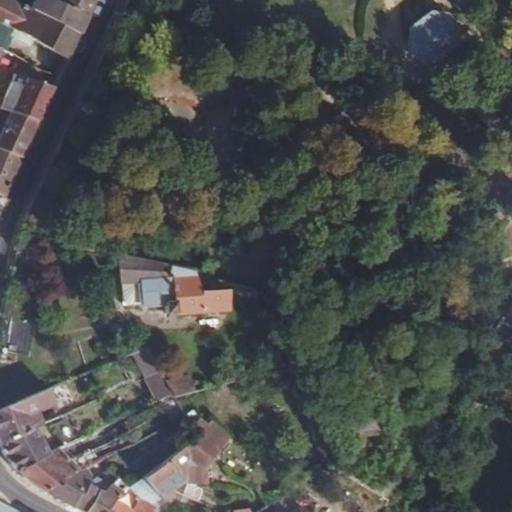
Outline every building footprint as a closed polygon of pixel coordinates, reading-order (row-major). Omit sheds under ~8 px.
[(0,0),(0,28),(66,58),(72,47),(77,35),(49,20),(8,0),(0,0)] [(56,6),(49,20),(77,35),(84,21),(93,0),(56,0),(55,4),(56,6)] [(427,15),(409,28),(408,41),(418,55),(431,54),(449,41),(450,28),(443,17),(427,15)] [(0,106),(0,110),(36,122),(42,110),(52,88),(24,80),(21,89),(8,85),(2,101),(0,106)] [(0,150),(19,159),(27,141),(36,122),(0,110),(0,150)] [(0,196),(1,197),(10,178),(19,159),(0,150),(0,196)] [(184,265),(119,253),(122,276),(142,275),(145,300),(168,300),(167,309),(230,305),(228,286),(204,288),(204,278),(193,278),(192,267),(184,265)] [(12,357),(18,387),(41,382),(35,352),(12,357)] [(183,390),(179,375),(158,380),(164,394),(183,390)] [(49,402),(44,388),(0,407),(0,440),(30,427),(36,425),(30,411),(49,402)] [(511,431),(511,429),(511,418),(482,397),(476,406),(511,431)] [(170,406),(144,419),(149,432),(174,417),(170,406)] [(66,418),(49,426),(58,444),(75,436),(66,418)] [(30,427),(0,440),(0,448),(3,454),(13,467),(43,453),(30,427)] [(194,435),(135,483),(138,487),(154,506),(174,483),(202,481),(198,465),(213,452),(194,435)] [(43,453),(13,467),(19,474),(27,482),(58,466),(51,448),(43,453)] [(58,466),(27,482),(34,486),(42,491),(72,474),(58,466)] [(72,474),(42,491),(54,498),(66,504),(98,478),(82,469),(72,474)] [(98,478),(66,504),(71,507),(78,510),(114,481),(102,474),(98,478)] [(114,481),(78,510),(81,511),(99,511),(117,498),(135,483),(119,476),(114,481)] [(117,498),(99,511),(153,511),(156,509),(154,506),(138,487),(129,507),(126,507),(123,506),(119,502),(117,498)] [(255,502),(237,506),(238,511),(250,511),(253,511),(259,507),(255,502)]
